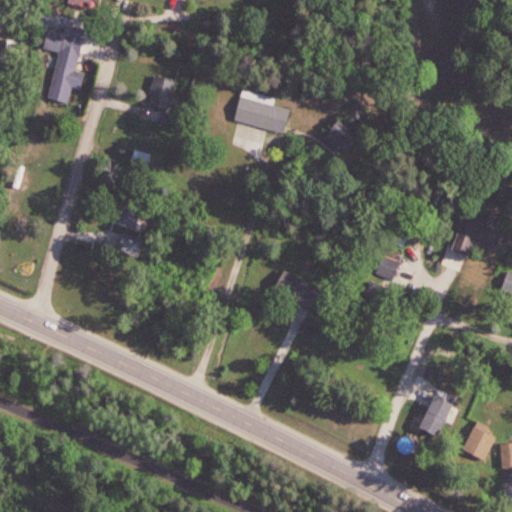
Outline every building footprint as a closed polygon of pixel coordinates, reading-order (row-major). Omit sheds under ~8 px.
[(5,0),(0,0),(0,19),(20,22),(22,3),(5,0)] [(69,103),(50,98),(59,52),(40,49),(44,28),(60,34),(63,23),(84,30),(76,71),(88,75),(84,93),(75,89),(69,103)] [(153,72),(178,77),(174,110),(146,104),(153,72)] [(245,85),(239,131),(265,139),(290,132),(291,110),(278,107),(278,96),(245,85)] [(325,137),(355,157),(370,134),(341,117),(325,137)] [(133,148),(153,152),(149,171),(127,166),(133,148)] [(119,194),(149,201),(141,226),(117,216),(119,194)] [(440,262),(471,267),(476,246),(492,255),(507,216),(473,208),(440,262)] [(125,233),(146,241),(141,260),(117,252),(125,233)] [(372,274),(400,287),(410,264),(382,250),(372,274)] [(269,292),(306,316),(325,285),(287,267),(269,292)] [(365,303),(383,310),(391,290),(373,282),(365,303)] [(419,423),(445,434),(451,417),(432,412),(419,423)] [(479,418),(499,431),(487,460),(466,447),(479,418)] [(500,447),(511,444),(511,460),(505,462),(500,447)]
